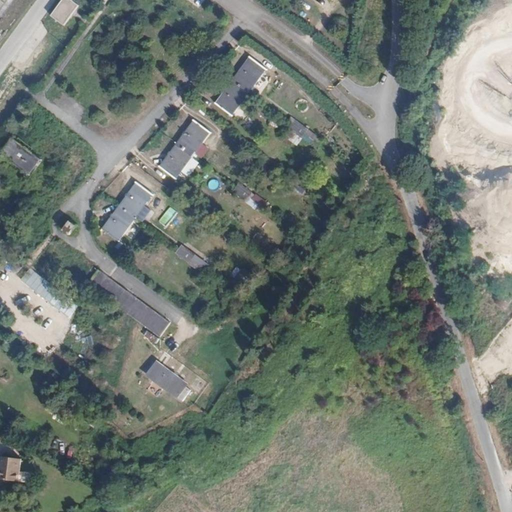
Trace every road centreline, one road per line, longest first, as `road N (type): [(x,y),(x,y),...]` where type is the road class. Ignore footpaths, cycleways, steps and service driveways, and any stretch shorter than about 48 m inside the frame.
road 1 (residential): [(472,392),(384,135),(397,69),(398,0)]
road 2 (unclassified): [(510,511),(472,392)]
